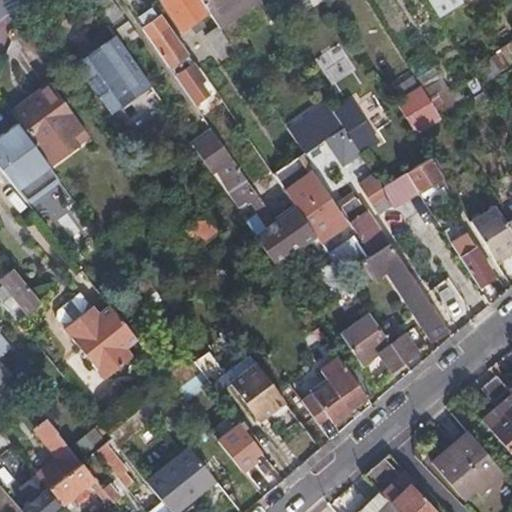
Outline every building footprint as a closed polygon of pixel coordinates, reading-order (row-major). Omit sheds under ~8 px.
[(110,0),(97,0),(93,4),(100,13),(109,27),(122,18),(110,0)] [(140,0),(121,0),(133,16),(145,7),(140,0)] [(183,30),(195,21),(206,14),(196,0),(159,0),(181,31),(183,30)] [(257,0),(198,0),(210,17),(217,27),(219,29),(260,3),(257,0)] [(428,0),(440,17),(462,4),(459,0),(428,0)] [(161,17),(142,30),(194,103),(208,93),(199,81),(203,77),(161,17)] [(279,18),(273,22),(279,32),(285,27),(279,18)] [(201,31),(195,21),(183,30),(190,39),(201,31)] [(127,22),(115,30),(125,45),(138,36),(127,22)] [(219,29),(217,27),(207,34),(219,50),(229,44),(219,29)] [(81,60),(74,65),(110,114),(122,131),(141,118),(124,93),(137,84),(108,43),(95,52),(94,51),(81,60)] [(336,44),(315,60),(334,85),(355,69),(336,44)] [(71,61),(74,65),(81,60),(78,56),(71,61)] [(412,77),(394,89),(400,98),(418,86),(412,77)] [(41,161),(45,166),(86,135),(46,82),(8,111),(29,140),(27,142),(41,161)] [(420,86),(395,102),(414,132),(439,116),(420,86)] [(333,114),(294,139),(303,153),(304,154),(325,139),(342,128),(340,124),(333,114)] [(351,116),(340,124),(342,128),(348,137),(360,130),(351,116)] [(0,134),(0,171),(10,185),(41,161),(27,142),(14,124),(0,134)] [(266,227),(275,221),(255,191),(211,128),(204,133),(206,137),(193,147),(212,174),(218,170),(222,179),(241,207),(247,203),(249,204),(251,203),(259,214),(258,217),(266,227)] [(348,137),(342,128),(325,139),(336,155),(353,144),(348,137)] [(204,133),(191,143),(193,147),(206,137),(204,133)] [(299,156),(284,166),(296,184),(310,175),(311,174),(299,156)] [(430,157),(405,173),(417,191),(441,176),(430,157)] [(41,161),(10,185),(14,189),(27,179),(33,186),(50,172),(45,166),(41,161)] [(284,166),(273,174),(278,181),(296,206),(297,208),(307,223),(316,236),(321,242),(324,239),(345,225),(310,175),(296,184),(284,166)] [(14,189),(19,196),(33,186),(27,179),(14,189)] [(387,196),(382,188),(377,180),(363,190),(373,204),(387,196)] [(371,255),(388,244),(356,195),(339,207),(371,255)] [(297,208),(296,206),(275,221),(266,227),(255,235),(275,264),(294,251),(302,245),(316,236),(307,223),(297,208)] [(495,206),(470,222),(493,259),(511,246),(511,233),(507,225),(495,206)] [(445,209),(433,217),(436,221),(448,214),(445,209)] [(447,230),(444,232),(451,244),(479,287),(490,304),(497,298),(486,283),(493,278),(465,234),(454,241),(447,230)] [(324,239),(321,242),(329,255),(334,252),(324,239)] [(439,346),(451,337),(448,333),(388,244),(362,262),(372,278),(373,279),(387,269),(395,281),(397,279),(439,346)] [(307,252),(302,245),(294,251),(299,257),(307,252)] [(329,255),(343,274),(356,265),(346,250),(343,246),(334,252),(329,255)] [(346,250),(356,265),(362,262),(352,247),(346,250)] [(372,278),(362,262),(358,265),(369,281),(372,278)] [(1,303),(0,304),(7,312),(17,305),(25,314),(39,303),(12,270),(0,279),(0,282),(2,285),(11,296),(1,303)] [(72,324),(12,270),(39,303),(25,314),(15,321),(102,430),(145,394),(129,375),(120,366),(101,381),(62,333),(72,324)] [(0,287),(0,301),(1,303),(11,296),(2,285),(0,287)] [(452,319),(463,311),(451,292),(440,300),(452,319)] [(83,315),(122,364),(129,358),(122,350),(134,341),(109,308),(97,318),(90,309),(83,315)] [(377,352),(390,343),(381,330),(381,329),(380,329),(369,313),(339,333),(360,364),(377,352)] [(120,366),(122,364),(83,315),(72,324),(62,333),(101,381),(120,366)] [(390,343),(397,339),(387,325),(381,329),(381,330),(390,343)] [(409,371),(422,361),(403,334),(397,339),(390,343),(405,364),(409,371)] [(390,343),(377,352),(397,381),(409,371),(405,364),(390,343)] [(253,422),(280,403),(245,356),(218,375),(206,359),(194,368),(199,374),(206,383),(212,392),(224,383),(253,422)] [(361,386),(348,368),(340,356),(322,369),(331,382),(338,392),(350,409),(350,408),(343,399),(361,386)] [(370,385),(354,364),(348,368),(361,386),(363,390),(370,385)] [(311,392),(327,414),(328,414),(333,421),(350,409),(338,392),(331,382),(322,369),(321,369),(327,377),(330,382),(314,394),(312,392),(311,392)] [(175,392),(182,400),(206,383),(199,374),(175,392)] [(310,389),(312,392),(314,394),(330,382),(327,377),(310,389)] [(497,378),(482,390),(498,408),(482,421),(511,455),(511,394),(509,391),(497,378)] [(350,408),(368,396),(363,390),(361,386),(343,399),(350,408)] [(318,421),(327,414),(311,392),(302,399),(318,421)] [(145,394),(102,430),(109,439),(115,446),(158,411),(145,394)] [(52,460),(32,476),(45,491),(48,488),(80,463),(44,419),(33,429),(51,451),(52,460)] [(237,470),(263,493),(274,484),(264,470),(254,477),(251,473),(254,470),(255,465),(248,455),(255,450),(236,424),(214,440),(237,470)] [(84,454),(103,438),(94,428),(75,443),(84,454)] [(503,473),(467,431),(431,462),(463,499),(473,490),(485,480),(488,485),(503,473)] [(125,470),(103,444),(95,452),(124,489),(130,484),(121,474),(125,470)] [(174,511),(212,480),(185,445),(142,479),(161,502),(168,511),(174,511)] [(401,475),(384,457),(363,475),(378,491),(381,494),(390,503),(398,511),(437,511),(411,484),(401,475)] [(91,477),(80,463),(48,488),(45,491),(57,506),(91,477)] [(485,480),(473,490),(477,494),(488,485),(485,480)] [(103,485),(99,488),(114,506),(122,499),(113,489),(109,493),(103,485)] [(49,511),(57,506),(45,491),(21,511),(49,511)] [(381,494),(378,491),(357,511),(398,511),(390,503),(381,494)] [(168,511),(161,502),(148,511),(168,511)]
